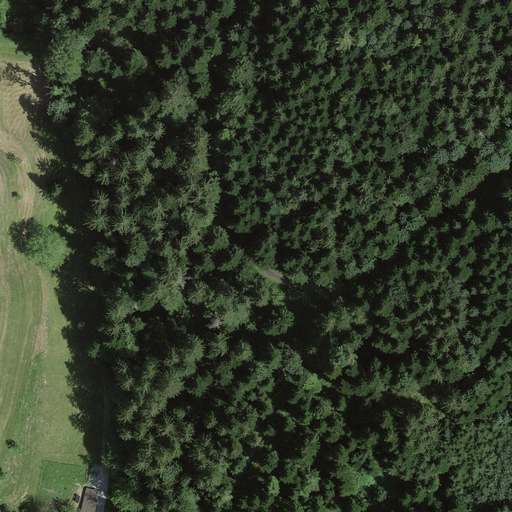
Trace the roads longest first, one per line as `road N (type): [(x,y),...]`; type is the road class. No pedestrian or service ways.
road 1 (track): [(247,0),(216,71),(208,168),(223,220),(282,279),(343,286),(511,151)]
road 2 (track): [(343,286),(271,406),(230,511)]
